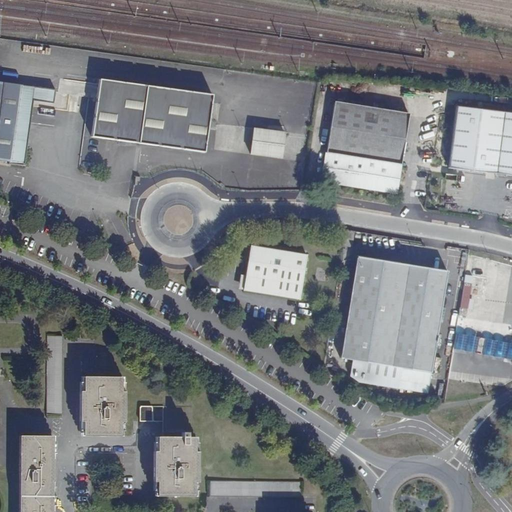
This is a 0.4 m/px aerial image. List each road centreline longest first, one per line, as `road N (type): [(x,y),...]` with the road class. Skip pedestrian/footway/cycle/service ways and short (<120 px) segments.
road 1 (secondary): [(389,479),(158,329),(0,258)]
road 2 (unclassified): [(213,213),(307,207),(511,249)]
road 3 (unclassified): [(193,188),(172,185),(153,195),(144,214),(151,242),(169,254),(192,252),(210,236),(213,213)]
